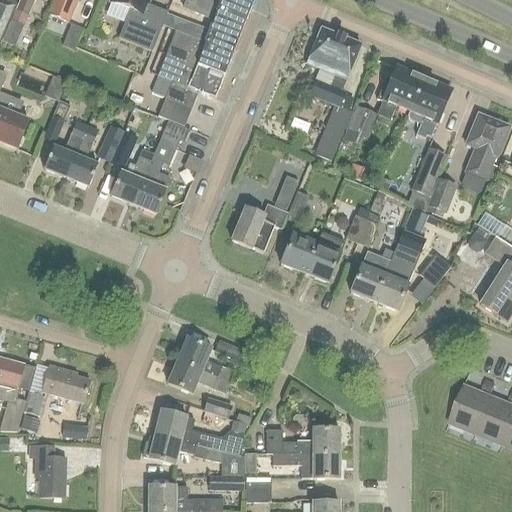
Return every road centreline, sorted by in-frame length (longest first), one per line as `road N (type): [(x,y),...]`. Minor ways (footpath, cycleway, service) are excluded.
road 1 (residential): [(177,271),(290,2)]
road 2 (residential): [(394,382),(370,353),(177,271)]
road 3 (residential): [(290,2),(511,96)]
road 4 (residential): [(177,271),(0,202)]
road 5 (residential): [(112,511),(120,419),(141,361)]
road 6 (residential): [(141,361),(0,323)]
road 7 (primary): [(380,0),(511,57)]
road 8 (residential): [(394,382),(447,342),(511,346)]
road 9 (residential): [(401,511),(394,382)]
